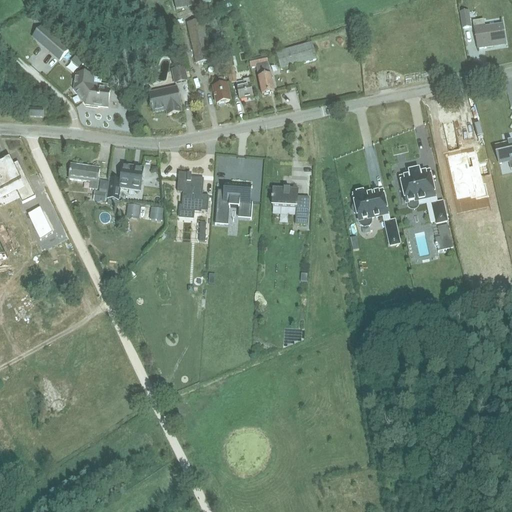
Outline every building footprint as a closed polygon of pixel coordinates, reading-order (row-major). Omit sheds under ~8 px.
[(198,0),(176,0),(178,11),(200,7),(198,0)] [(460,14),(463,30),(471,29),(468,13),(460,14)] [(190,24),(197,64),(213,61),(205,21),(190,24)] [(474,27),(477,42),(478,52),(479,52),(478,50),(494,47),(493,43),(496,43),(496,44),(505,43),(503,26),(484,29),(483,26),(474,27)] [(39,43),(60,62),(69,52),(42,29),(36,36),(39,43)] [(276,54),(278,62),(281,71),(317,61),(312,44),(276,54)] [(249,62),(250,69),(257,68),(268,66),(268,65),(267,58),(249,62)] [(268,66),(257,68),(259,79),(258,79),(260,87),(262,96),(274,94),(272,84),(271,77),(270,77),(268,66)] [(174,70),(176,83),(187,81),(185,68),(174,70)] [(86,106),(108,109),(110,95),(107,94),(108,87),(93,85),(94,78),(77,76),(75,91),(86,106)] [(213,87),(215,96),(217,106),(230,103),(225,78),(218,80),(219,86),(213,87)] [(236,85),(238,91),(240,101),(253,98),(249,82),(236,85)] [(148,95),(150,106),(151,109),(153,109),(154,115),(167,112),(168,117),(181,114),(180,109),(181,109),(177,89),(148,95)] [(30,118),(43,119),(44,111),(30,110),(30,118)] [(508,145),(496,147),(500,165),(511,162),(511,143),(509,145),(508,144),(508,145)] [(487,163),(484,150),(476,152),(476,151),(474,151),(474,152),(473,152),(473,151),(472,152),(472,153),(471,153),(470,152),(469,152),(470,153),(467,154),(466,152),(466,153),(462,154),(462,153),(461,153),(461,154),(449,157),(448,158),(448,161),(446,159),(446,160),(449,162),(450,167),(448,167),(447,168),(450,169),(454,186),(452,188),(453,189),(454,187),(456,193),(454,195),(455,196),(456,194),(457,200),(470,197),(471,199),(472,199),(476,198),(478,207),(479,207),(479,206),(485,204),(485,202),(484,198),(487,197),(491,211),(485,184),(484,184),(482,177),(479,164),(486,163),(487,163)] [(409,174),(410,177),(400,180),(406,205),(426,201),(432,226),(436,225),(447,223),(443,204),(445,204),(435,159),(426,161),(429,173),(420,175),(419,171),(409,174)] [(7,161),(0,164),(0,192),(13,186),(23,205),(36,199),(18,164),(10,168),(7,161)] [(70,181),(80,182),(91,184),(90,190),(97,191),(100,170),(72,166),(70,181)] [(120,190),(140,193),(144,170),(123,167),(121,182),(120,190)] [(179,175),(178,195),(183,195),(182,214),(202,215),(202,213),(208,214),(209,198),(203,198),(204,181),(188,180),(188,176),(179,175)] [(120,190),(121,182),(110,180),(107,200),(119,202),(120,190)] [(215,226),(216,226),(217,219),(226,219),(227,207),(229,208),(229,209),(230,209),(239,210),(240,210),(240,208),(242,209),(242,217),(251,217),(251,221),(252,221),(253,204),(251,204),(252,189),(252,188),(231,186),(231,187),(226,186),(226,187),(226,189),(225,189),(225,193),(218,192),(215,226)] [(308,227),(309,199),(297,198),(298,192),(290,191),(290,190),(284,190),(284,191),(274,191),(273,200),(272,200),(272,202),(273,202),(273,209),(296,210),(295,226),(308,227)] [(92,201),(105,203),(106,195),(93,193),(92,201)] [(353,206),(352,209),(352,212),(353,214),(356,217),(357,216),(359,222),(359,223),(359,224),(360,226),(362,228),(365,229),(370,228),(371,226),(372,224),(372,221),(372,220),(372,219),(384,217),(390,247),(400,245),(395,222),(389,223),(388,216),(383,193),(372,195),(367,196),(366,193),(361,194),(354,196),(355,199),(354,199),(354,203),(355,205),(353,206)] [(128,206),(126,220),(139,221),(141,208),(128,206)] [(40,208),(27,214),(40,240),(53,234),(40,208)] [(152,209),(150,221),(162,223),(164,210),(152,209)] [(0,226),(0,244),(2,250),(15,245),(7,224),(0,226)] [(449,226),(440,228),(441,228),(443,238),(443,237),(451,235),(449,226)] [(351,234),(344,234),(346,247),(353,246),(351,234)]
